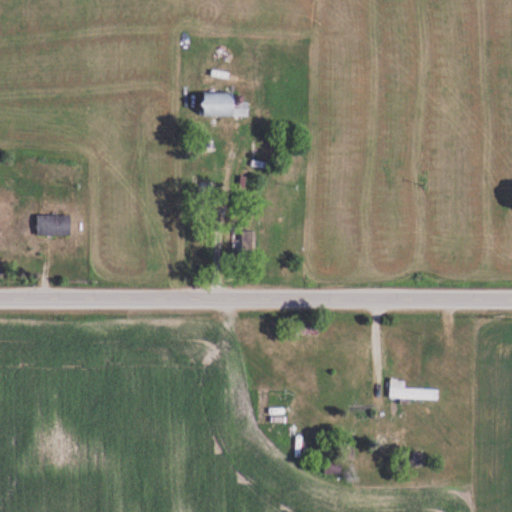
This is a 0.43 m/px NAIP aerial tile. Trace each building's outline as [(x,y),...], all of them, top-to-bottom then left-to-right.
[(236,92),(203,92),(203,116),(249,116),(249,102),(236,102),(236,92)] [(274,132),(260,132),(260,167),(274,167),(274,132)] [(255,138),(244,138),(244,168),(255,168),(255,138)] [(71,215),(38,215),(38,236),(71,236),(71,215)] [(232,255),(249,255),(249,231),(232,231),(232,255)] [(296,335),(320,335),(320,320),(296,320),(296,335)] [(438,401),(439,390),(390,388),(390,399),(438,401)] [(329,444),(311,444),(311,458),(325,457),(326,475),(342,475),(342,457),(329,457),(329,444)]
